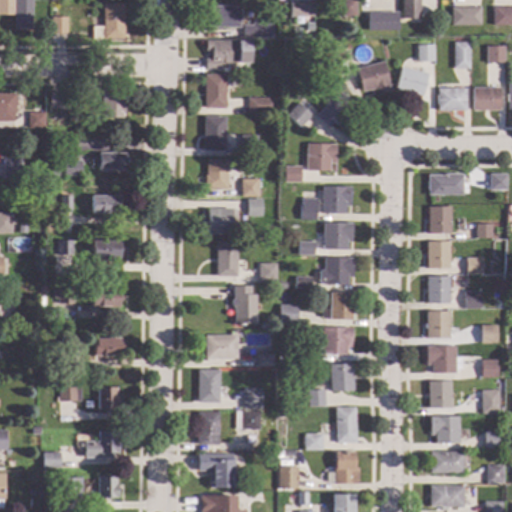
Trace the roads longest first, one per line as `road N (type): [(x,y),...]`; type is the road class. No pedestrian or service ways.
road 1 (residential): [(165,0),(156,511)]
road 2 (residential): [(390,147),(389,511)]
road 3 (residential): [(164,67),(0,67)]
road 4 (residential): [(511,147),(390,147)]
